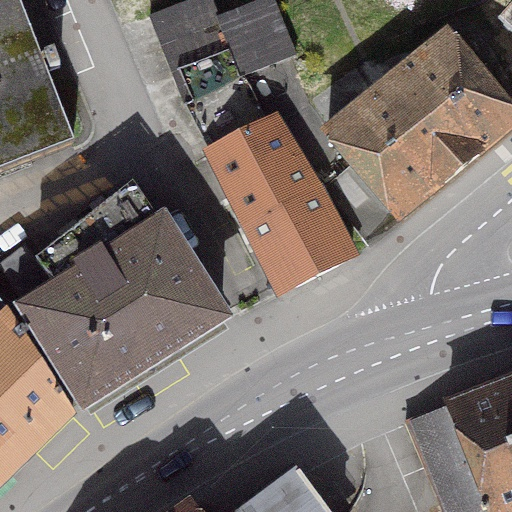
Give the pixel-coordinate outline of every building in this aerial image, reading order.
[(0,0),(0,172),(73,144),(45,72),(59,67),(32,0),(0,0)] [(243,76),(295,55),(273,0),(262,0),(218,18),(211,0),(191,0),(149,17),(183,104),(215,164),(270,128),(243,76)] [(324,137),(398,222),(511,127),(511,115),(446,37),(324,137)] [(281,295),(351,258),(310,192),(274,126),(270,128),(215,164),(281,295)] [(85,406),(220,322),(132,186),(36,262),(25,245),(0,266),(0,272),(25,312),(31,321),(85,406)] [(0,485),(74,420),(71,415),(85,406),(31,321),(25,312),(0,272),(0,485)] [(511,382),(447,408),(488,511),(509,511),(511,511),(511,382)] [(441,511),(488,511),(447,408),(405,424),(441,511)] [(325,511),(299,475),(248,511),(325,511)]
